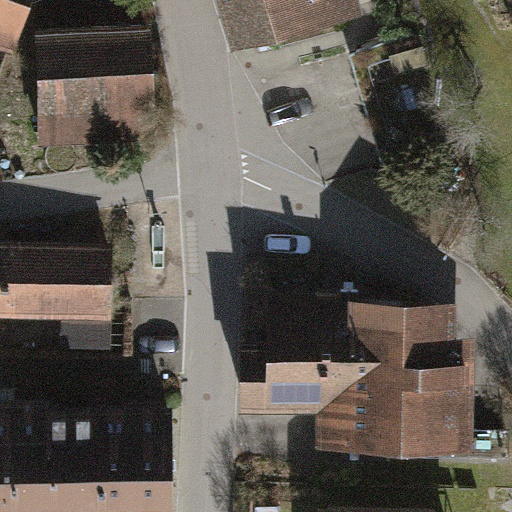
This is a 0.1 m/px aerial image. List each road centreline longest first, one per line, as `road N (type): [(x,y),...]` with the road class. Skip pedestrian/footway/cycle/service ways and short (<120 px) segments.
road 1 (residential): [(511,343),(459,289),(308,204),(245,177),(213,173)]
road 2 (residential): [(213,173),(205,511)]
road 3 (residential): [(0,199),(213,173)]
road 4 (residential): [(182,0),(213,173)]
